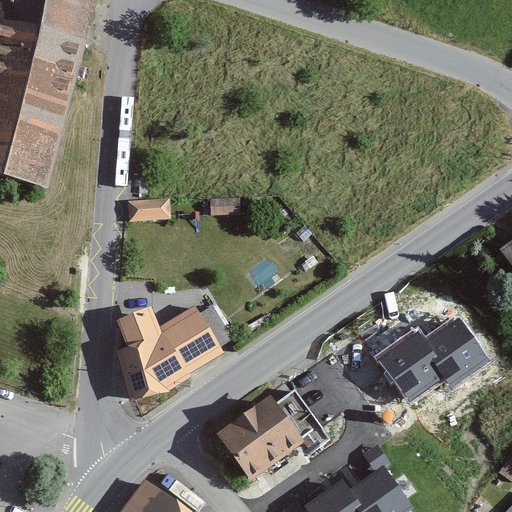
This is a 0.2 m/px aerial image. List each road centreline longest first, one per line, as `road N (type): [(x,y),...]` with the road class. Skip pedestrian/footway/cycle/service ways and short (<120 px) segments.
road 1 (residential): [(130,0),(94,383),(111,478)]
road 2 (secondary): [(511,188),(166,431)]
road 3 (tertiary): [(263,0),(511,87)]
